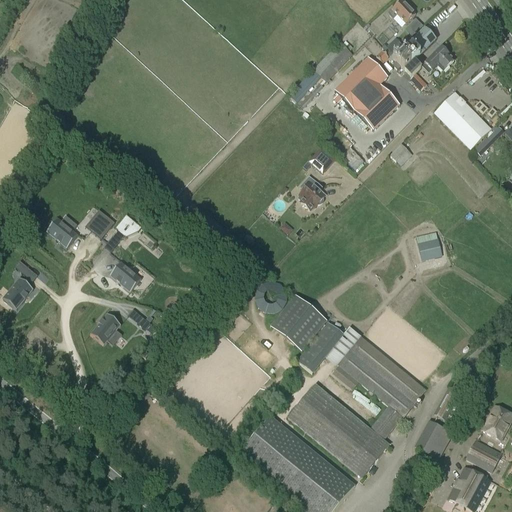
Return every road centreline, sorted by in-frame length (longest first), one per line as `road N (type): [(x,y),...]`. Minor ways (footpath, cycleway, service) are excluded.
road 1 (unclassified): [(403,511),(405,446),(438,382),(511,319)]
road 2 (unclassified): [(156,511),(0,383)]
